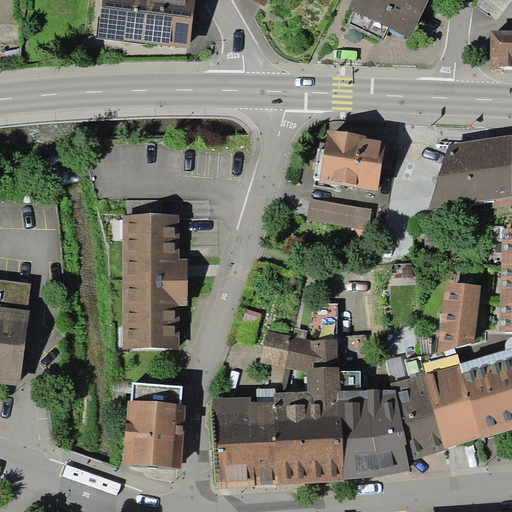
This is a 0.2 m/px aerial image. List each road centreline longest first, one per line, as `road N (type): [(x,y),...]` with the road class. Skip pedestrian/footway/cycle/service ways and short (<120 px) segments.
road 1 (residential): [(188,511),(206,375),(286,91)]
road 2 (residential): [(511,483),(323,507),(188,511)]
road 3 (secondary): [(247,90),(0,100)]
road 4 (residential): [(188,511),(0,457)]
road 5 (secondary): [(451,96),(286,91)]
